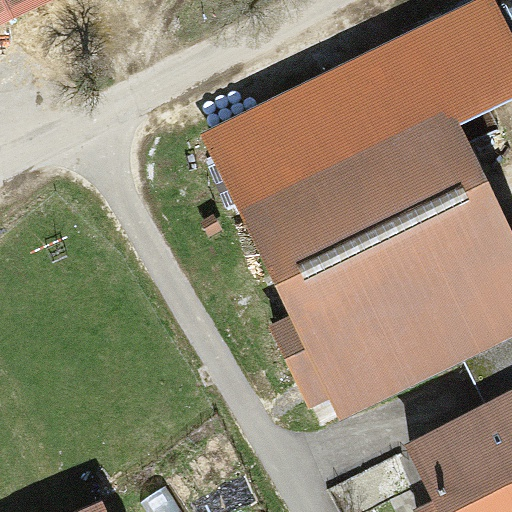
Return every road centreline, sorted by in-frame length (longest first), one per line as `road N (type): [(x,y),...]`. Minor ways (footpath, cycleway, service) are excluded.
road 1 (track): [(55,129),(138,273),(263,439),(301,511)]
road 2 (residential): [(0,149),(320,0)]
